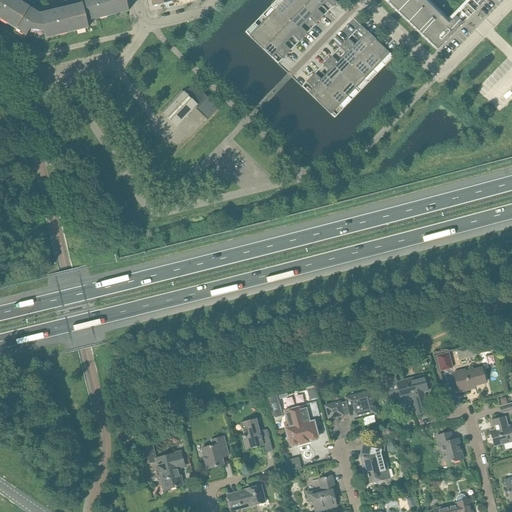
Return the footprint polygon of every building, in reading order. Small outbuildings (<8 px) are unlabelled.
[(0,0),(0,19),(15,29),(26,36),(30,30),(37,31),(39,14),(29,8),(30,5),(24,1),(22,0),(0,0)] [(80,0),(81,4),(82,4),(86,21),(99,18),(115,14),(127,12),(129,11),(125,0),(80,0)] [(298,0),(283,0),(282,1),(305,23),(309,18),(315,25),(320,20),(298,0)] [(315,0),(298,0),(320,20),(324,16),(317,10),(322,5),(315,0)] [(471,0),(448,24),(422,0),(383,0),(437,51),(462,25),(462,24),(467,19),(467,20),(474,13),(473,12),(478,8),(485,0),(471,0)] [(274,10),(303,37),(307,33),(301,27),(305,23),(282,1),(274,10)] [(39,14),(37,31),(43,32),(45,39),(58,36),(75,31),(88,28),(86,21),(82,4),(81,4),(63,8),(62,5),(57,6),(57,10),(52,11),(39,14)] [(266,18),(288,40),(292,36),(299,42),(303,37),(274,10),(266,18)] [(257,27),(286,55),(290,50),(284,44),(288,40),(266,18),(257,27)] [(358,41),(381,62),(389,53),(360,26),(356,30),(362,36),(358,41)] [(282,59),(286,55),(257,27),(249,36),(271,58),(276,53),(282,59)] [(344,43),(372,71),(381,62),(358,41),(354,45),(348,39),(344,43)] [(342,58),(364,80),(372,71),(344,43),(339,48),(346,54),(342,58)] [(327,61),(356,88),(364,80),(342,58),(338,62),(331,56),(327,61)] [(325,75),(348,97),(356,88),(327,61),(323,65),(329,71),(325,75)] [(310,78),(339,106),(348,97),(325,75),(321,80),(314,73),(310,78)] [(331,115),(339,106),(310,78),(306,82),(313,88),(308,93),(331,115)] [(196,109),(207,120),(218,108),(193,84),(184,93),(181,91),(161,112),(176,127),(196,106),(197,108),(196,109)] [(510,346),(508,339),(499,342),(501,349),(510,346)] [(448,353),(436,356),(440,371),(452,368),(448,353)] [(465,371),(453,374),(455,381),(458,392),(470,389),(469,387),(474,386),(485,383),(481,368),(465,372),(465,371)] [(401,399),(412,396),(417,415),(428,412),(423,393),(427,391),(423,376),(397,383),(395,376),(385,379),(392,407),(402,405),(401,399)] [(317,399),(314,387),(311,388),(306,389),(309,401),(317,399)] [(340,402),(324,406),(328,420),(343,416),(342,411),(348,410),(351,421),(376,415),(370,391),(345,398),(346,402),(340,404),(340,402)] [(276,396),(267,398),(272,418),(274,418),(281,416),(276,396)] [(390,402),(389,396),(380,398),(382,404),(390,402)] [(285,422),(283,422),(289,445),(292,446),(296,445),(298,443),(299,442),(299,444),(308,441),(308,440),(309,440),(311,441),(316,440),(317,437),(312,417),(319,416),(315,403),(307,405),(300,407),(285,410),(285,413),(288,421),(285,422)] [(511,403),(499,407),(501,414),(511,410),(511,403)] [(511,434),(510,426),(507,427),(505,417),(491,420),(494,430),(489,431),(493,447),(511,441),(511,434)] [(272,451),(267,429),(260,431),(256,419),(241,423),(244,436),(242,436),(243,439),(246,450),(263,446),(265,453),(272,451)] [(449,463),(463,459),(458,439),(452,440),(450,433),(436,436),(441,454),(446,453),(449,463)] [(211,446),(201,449),(207,469),(223,465),(221,457),(228,456),(223,437),(216,439),(210,440),(211,446)] [(360,457),(363,468),(365,468),(367,474),(368,478),(370,484),(373,483),(376,484),(381,483),(383,481),(390,479),(384,453),(385,445),(364,440),(360,457)] [(142,465),(156,461),(155,458),(151,444),(139,454),(142,465)] [(180,452),(155,458),(156,461),(160,475),(162,474),(166,490),(183,485),(178,470),(185,468),(184,464),(180,452)] [(284,461),(287,473),(301,469),(298,457),(284,461)] [(322,493),(311,496),(313,503),(315,511),(336,506),(334,497),(338,496),(336,490),(335,490),(331,476),(319,480),(321,489),(322,493)] [(239,492),(227,495),(228,498),(231,511),(250,506),(265,502),(264,500),(261,485),(245,490),(239,492)] [(456,500),(457,503),(455,504),(455,505),(444,509),(443,508),(433,510),(433,511),(471,511),(468,500),(467,501),(466,497),(462,495),(458,496),(456,500)]
